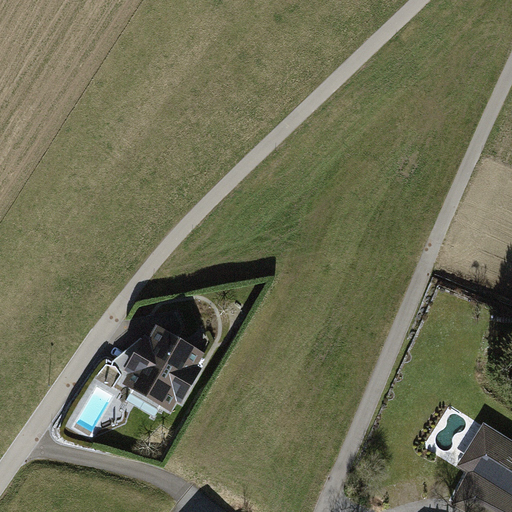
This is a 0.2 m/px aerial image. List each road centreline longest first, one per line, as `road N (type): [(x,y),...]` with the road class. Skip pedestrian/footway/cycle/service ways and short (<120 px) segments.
road 1 (track): [(327,503),(511,78)]
road 2 (track): [(127,302),(170,247),(416,0)]
